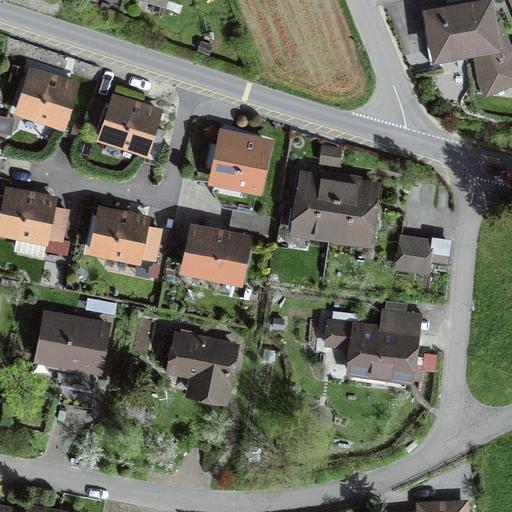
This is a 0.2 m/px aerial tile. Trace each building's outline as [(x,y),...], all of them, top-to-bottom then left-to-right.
[(124,0),(157,11),(160,0),(124,0)] [(463,0),(414,10),(427,51),(476,44),(482,77),(511,78),(511,59),(487,0),(463,0)] [(74,83),(30,69),(17,110),(61,124),(74,83)] [(155,109),(111,95),(98,136),(142,150),(155,109)] [(265,144),(223,135),(214,176),(257,184),(265,144)] [(340,181),(302,174),(293,229),(331,235),(340,181)] [(373,186),(340,181),(331,235),(364,240),(373,186)] [(53,197),(7,187),(0,217),(0,225),(16,229),(12,250),(39,256),(44,233),(59,236),(65,209),(51,206),(53,197)] [(146,219),(99,208),(97,217),(89,251),(139,262),(141,254),(153,256),(159,229),(144,225),(146,219)] [(243,238),(192,228),(183,271),(235,281),(243,238)] [(430,241),(402,236),(396,266),(425,271),(430,241)] [(103,325),(43,316),(38,351),(65,355),(58,397),(92,402),(103,325)] [(417,332),(356,324),(349,378),(411,386),(417,332)] [(232,345),(173,333),(167,366),(203,373),(198,398),(220,403),(232,345)] [(434,511),(464,511),(464,503),(434,503),(434,511)]
